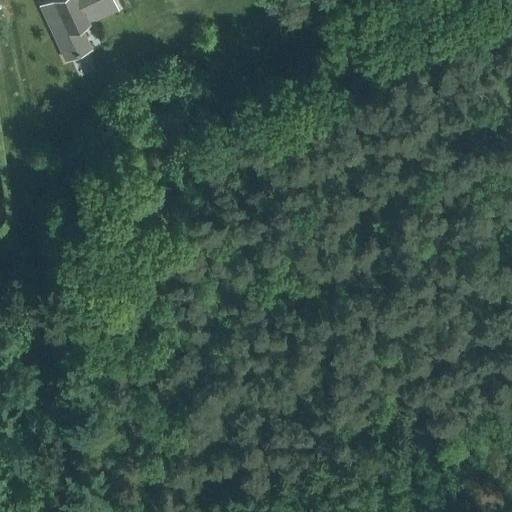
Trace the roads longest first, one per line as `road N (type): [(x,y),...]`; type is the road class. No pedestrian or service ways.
road 1 (track): [(20,204),(70,511)]
road 2 (track): [(20,204),(0,31)]
